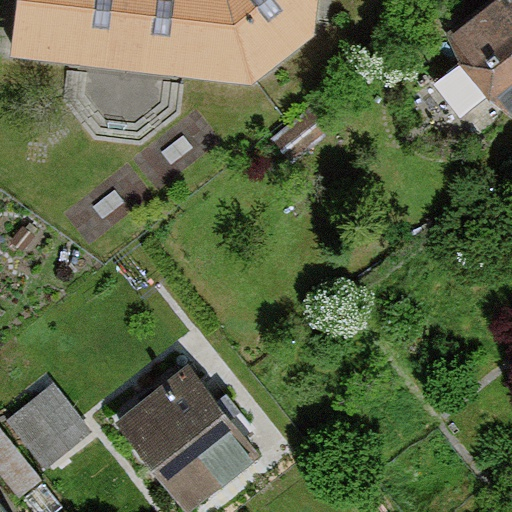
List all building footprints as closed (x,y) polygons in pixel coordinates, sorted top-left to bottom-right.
[(17,0),(13,57),(251,77),(312,28),(314,0),(17,0)] [(511,0),(488,0),(446,35),(510,113),(511,111),(511,0)] [(185,365),(116,419),(183,506),(253,453),(185,365)] [(51,384),(8,420),(45,464),(88,428),(51,384)] [(0,471),(18,492),(39,473),(0,428),(0,471)] [(0,511),(8,511),(0,502),(0,511)]
